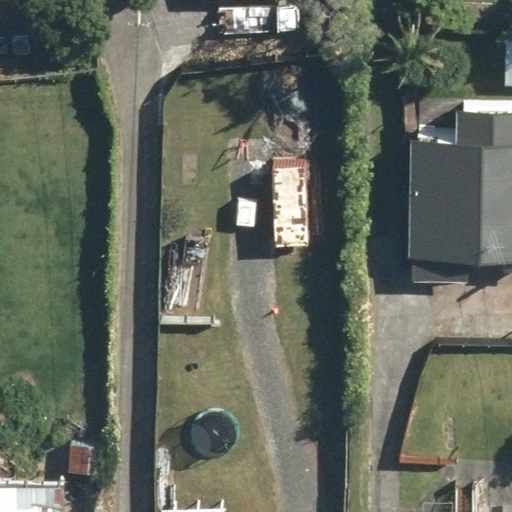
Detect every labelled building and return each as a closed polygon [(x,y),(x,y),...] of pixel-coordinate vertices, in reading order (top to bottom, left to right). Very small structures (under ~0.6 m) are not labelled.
[(315,0),(251,0),(250,24),(313,29),(315,0)] [(423,272),(480,274),(481,244),(511,245),(511,94),(473,93),(471,124),(430,122),(423,272)] [(77,465),(115,467),(117,439),(77,437),(77,465)] [(80,511),(82,471),(0,468),(0,511),(80,511)] [(286,511),(339,511),(340,488),(287,485),(286,511)]
